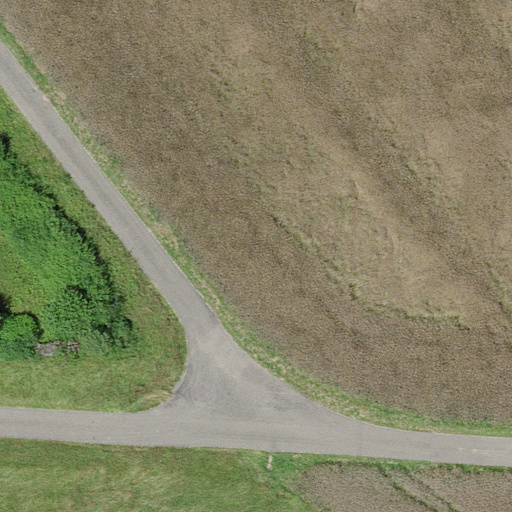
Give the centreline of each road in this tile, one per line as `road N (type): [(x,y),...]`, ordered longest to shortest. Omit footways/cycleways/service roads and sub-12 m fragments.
road 1 (unclassified): [(266,436),(189,309),(0,65)]
road 2 (unclassified): [(266,436),(0,426)]
road 3 (unclassified): [(511,451),(266,436)]
